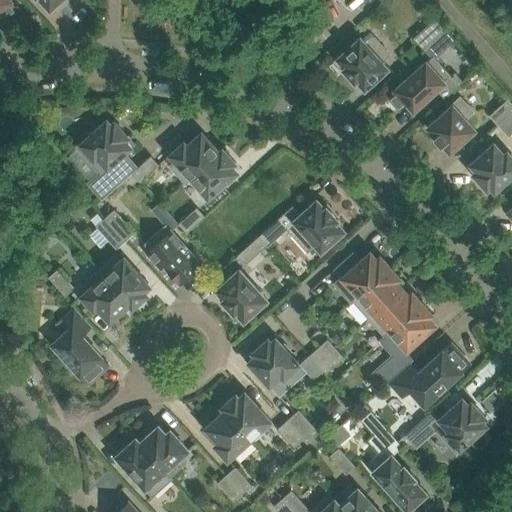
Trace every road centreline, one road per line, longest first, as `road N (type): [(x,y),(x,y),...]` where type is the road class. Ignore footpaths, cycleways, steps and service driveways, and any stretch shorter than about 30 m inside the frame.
road 1 (residential): [(511,317),(402,184),(337,138),(263,97),(184,74),(110,67)]
road 2 (residential): [(113,411),(168,400),(205,372),(207,329),(169,323),(137,356)]
